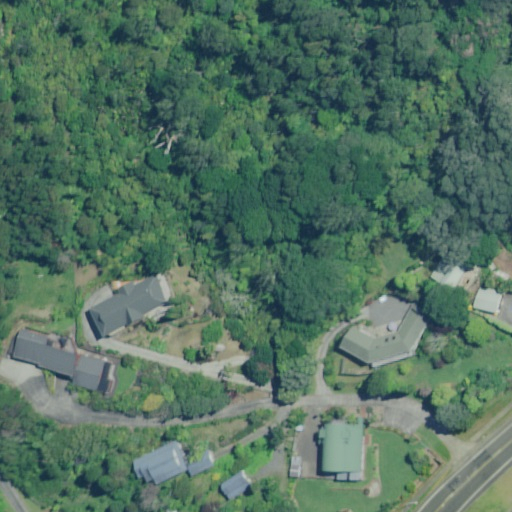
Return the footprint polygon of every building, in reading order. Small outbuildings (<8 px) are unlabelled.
[(482,272),(471,267),(472,265),(446,252),(432,278),(459,291),(463,284),(473,289),(482,272)] [(94,310),(107,335),(113,336),(134,324),(135,326),(152,317),(151,315),(174,303),(159,276),(136,288),(133,283),(121,290),(123,294),(94,310)] [(504,292),(481,288),(477,308),(500,313),(504,292)] [(418,352),(436,315),(403,296),(354,312),(346,336),(341,345),(379,364),(380,368),(418,356),(418,352)] [(511,322),(511,297),(502,317),(511,322)] [(14,357),(60,371),(59,374),(78,380),(79,376),(85,356),(50,345),(52,338),(23,329),(14,357)] [(115,365),(92,359),(85,386),(112,393),(115,380),(112,379),(115,365)] [(324,438),(324,445),(327,445),(326,471),(365,472),(367,426),(325,425),(324,438)] [(194,471),(180,441),(136,462),(147,486),(160,480),(163,486),(194,471)] [(218,466),(211,452),(193,462),(200,475),(218,466)] [(303,457),(293,457),(292,478),(301,478),(303,457)] [(254,487),(244,471),(222,485),(233,501),(254,487)]
